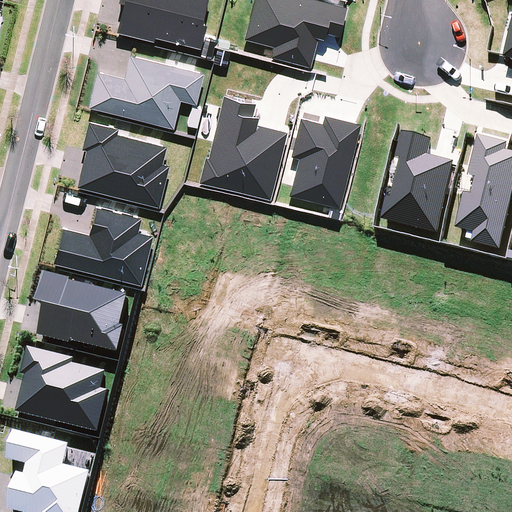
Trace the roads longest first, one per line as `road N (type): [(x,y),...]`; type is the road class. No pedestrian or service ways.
road 1 (residential): [(511,409),(328,366),(295,383),(276,405),(248,511)]
road 2 (residential): [(0,252),(61,0)]
road 3 (residential): [(425,36),(467,109),(511,119)]
